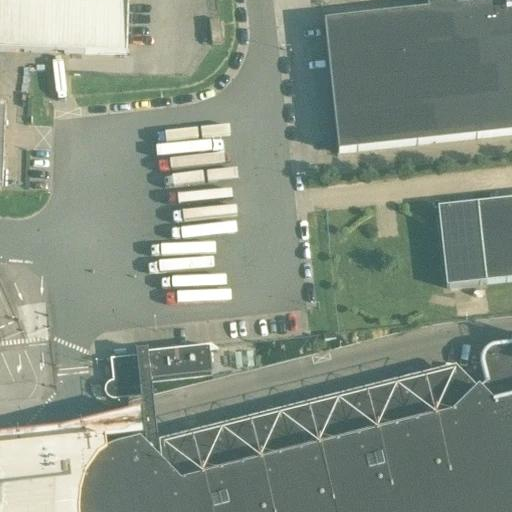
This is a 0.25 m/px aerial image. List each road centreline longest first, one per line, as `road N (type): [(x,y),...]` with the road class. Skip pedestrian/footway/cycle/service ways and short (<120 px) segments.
road 1 (unclassified): [(0,233),(103,242),(163,235),(234,199),(266,146),(258,0)]
road 2 (unknown): [(249,182),(327,207),(511,188)]
